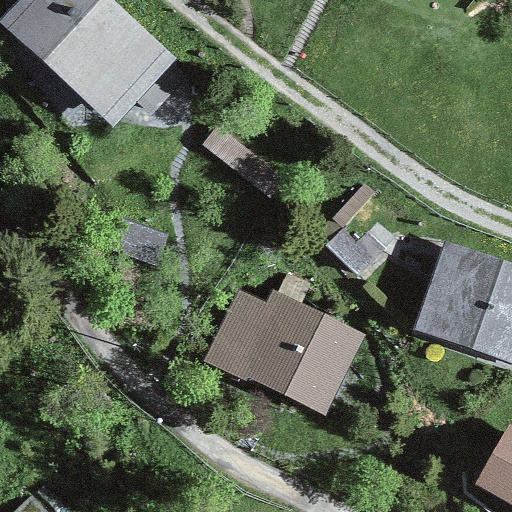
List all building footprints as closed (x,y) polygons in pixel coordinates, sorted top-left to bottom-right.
[(182,75),(99,0),(40,0),(15,28),(113,117),(134,94),(151,109),(182,75)] [(152,239),(102,218),(89,248),(139,269),(152,239)] [(333,223),(318,239),(358,276),(393,239),(376,223),(356,245),(333,223)] [(511,276),(451,255),(428,322),(467,335),(469,330),(511,345),(511,276)] [(343,344),(281,313),(278,319),(242,301),(212,360),(253,381),(260,368),(317,397),(343,344)] [(511,438),(485,486),(511,501),(511,438)] [(17,511),(46,511),(32,497),(17,511)]
